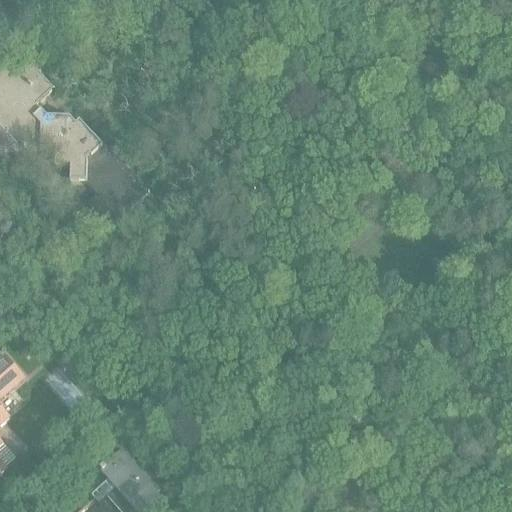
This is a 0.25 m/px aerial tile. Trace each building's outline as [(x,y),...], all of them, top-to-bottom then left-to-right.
[(24,151),(26,149),(57,150),(56,165),(72,166),(71,182),(87,182),(87,185),(99,199),(90,207),(111,231),(148,197),(80,124),(77,127),(70,120),(48,119),(38,107),(52,94),(30,70),(13,70),(7,75),(0,67),(0,150),(3,152),(7,152),(12,151),(16,149),(20,146),(24,151)] [(29,332),(36,327),(32,321),(25,326),(29,332)] [(0,478),(8,472),(9,470),(0,460),(0,448),(3,445),(4,445),(0,439),(0,430),(10,421),(11,420),(0,407),(0,401),(24,380),(6,359),(0,363),(0,478)] [(59,509),(61,511),(86,511),(107,498),(119,511),(135,511),(137,510),(138,511),(165,511),(167,511),(155,497),(158,494),(123,454),(102,472),(103,474),(88,487),(86,485),(59,509)] [(186,492),(188,491),(209,472),(194,456),(171,476),(186,492)]
